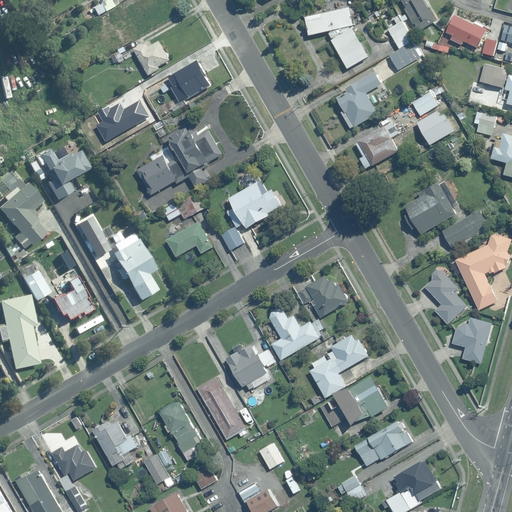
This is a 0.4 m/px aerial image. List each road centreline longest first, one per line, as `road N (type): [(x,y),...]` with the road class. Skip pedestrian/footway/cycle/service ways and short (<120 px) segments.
road 1 (residential): [(348,228),(0,429)]
road 2 (residential): [(506,453),(468,432),(348,228)]
road 3 (residential): [(348,228),(217,0)]
